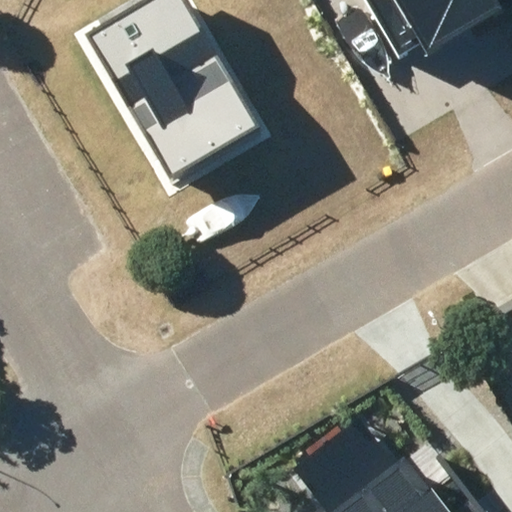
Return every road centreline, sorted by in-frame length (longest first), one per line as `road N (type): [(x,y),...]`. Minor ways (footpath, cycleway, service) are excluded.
road 1 (residential): [(133,404),(511,185)]
road 2 (residential): [(0,180),(133,404)]
road 3 (residential): [(13,511),(133,404)]
